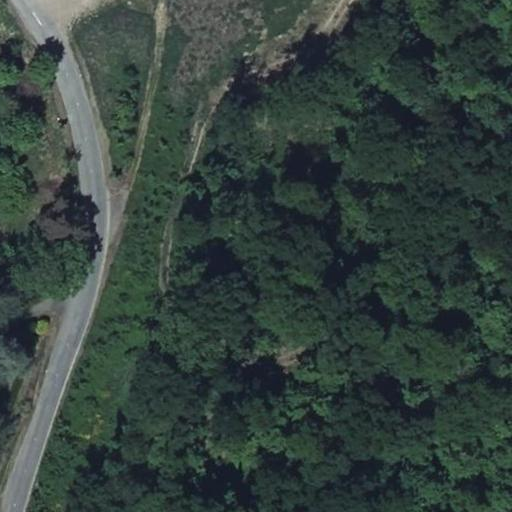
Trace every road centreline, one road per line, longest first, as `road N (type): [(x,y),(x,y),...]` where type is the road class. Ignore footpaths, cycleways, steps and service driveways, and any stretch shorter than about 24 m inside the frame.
road 1 (tertiary): [(6,511),(77,300),(92,225),(84,127),(69,77),(26,0)]
road 2 (track): [(92,225),(130,178),(158,0)]
